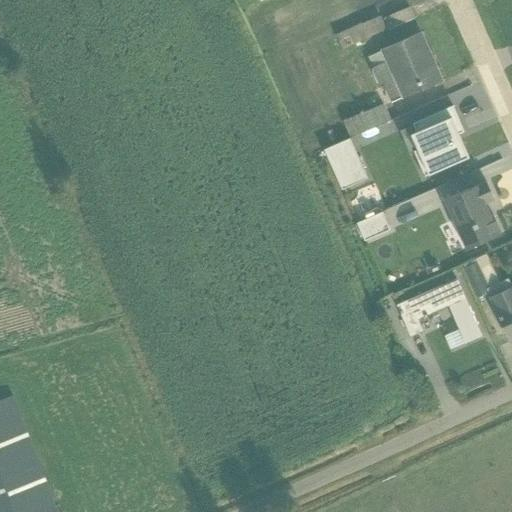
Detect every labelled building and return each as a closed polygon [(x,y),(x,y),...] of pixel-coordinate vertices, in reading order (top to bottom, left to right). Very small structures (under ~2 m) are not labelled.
[(349,0),(326,13),(334,27),(358,14),(349,0)] [(415,20),(409,8),(382,19),(387,30),(415,20)] [(342,49),(385,31),(380,17),(336,35),(342,49)] [(390,103),(441,82),(434,65),(430,66),(416,35),(380,51),(385,62),(371,68),(379,88),(383,87),(390,103)] [(342,121),(349,139),(390,121),(383,104),(362,113),(361,112),(359,113),(359,114),(342,121)] [(424,178),(462,161),(452,138),(463,133),(452,106),(413,124),(416,131),(410,135),(416,150),(412,151),(424,178)] [(338,190),(365,178),(348,137),(320,148),(338,190)] [(443,200),(464,249),(500,234),(492,215),(490,216),(485,204),(494,200),(486,182),(443,200)] [(380,212),(353,221),(359,240),(387,230),(380,212)] [(463,269),(477,299),(510,284),(507,278),(498,283),(485,255),(475,259),(477,263),(463,269)] [(464,344),(481,337),(456,279),(395,305),(409,337),(422,331),(417,320),(448,307),(464,344)] [(510,343),(511,341),(511,288),(490,299),(510,343)] [(12,396),(0,400),(0,511),(53,511),(57,511),(12,396)]
